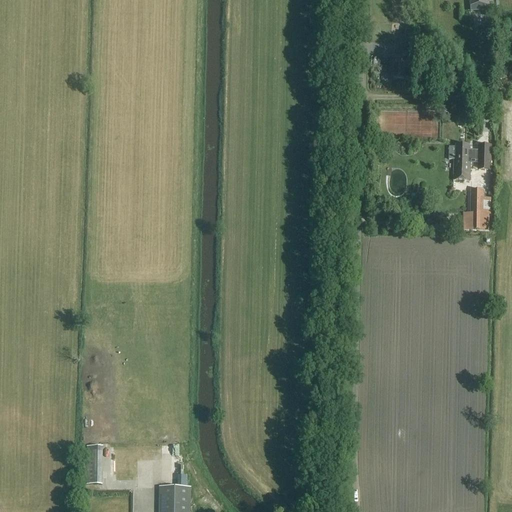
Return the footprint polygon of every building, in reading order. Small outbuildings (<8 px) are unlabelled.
[(411,54),(411,44),(402,44),(402,54),(411,54)] [(393,71),(393,80),(404,80),(404,71),(406,71),(406,57),(392,56),(392,71),(393,71)] [(490,172),(491,147),(478,147),(478,154),(468,153),(469,146),(456,146),(455,148),(449,148),(449,160),(454,160),(453,182),(469,182),(470,163),(478,163),(477,171),(490,172)] [(483,192),(471,191),(471,215),(464,215),(464,232),(489,232),(489,216),(490,216),(490,201),(483,201),(483,192)] [(104,484),(104,445),(88,445),(88,484),(104,484)] [(178,476),(178,488),(186,488),(187,477),(178,476)] [(178,488),(159,488),(158,511),(190,511),(191,488),(186,488),(178,488)]
